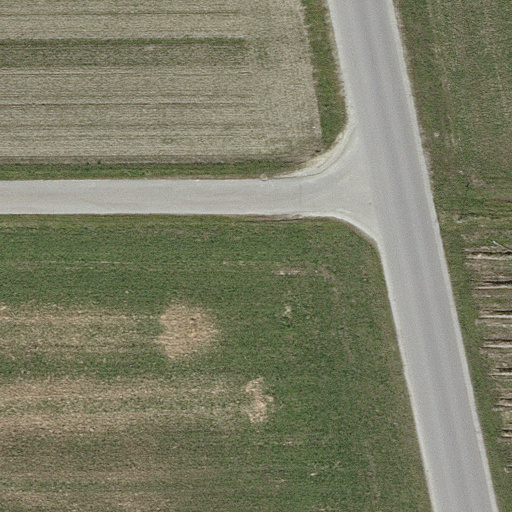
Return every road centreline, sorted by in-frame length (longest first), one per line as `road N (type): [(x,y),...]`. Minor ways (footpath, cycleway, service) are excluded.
road 1 (unclassified): [(358,0),(464,511)]
road 2 (track): [(397,187),(0,192)]
